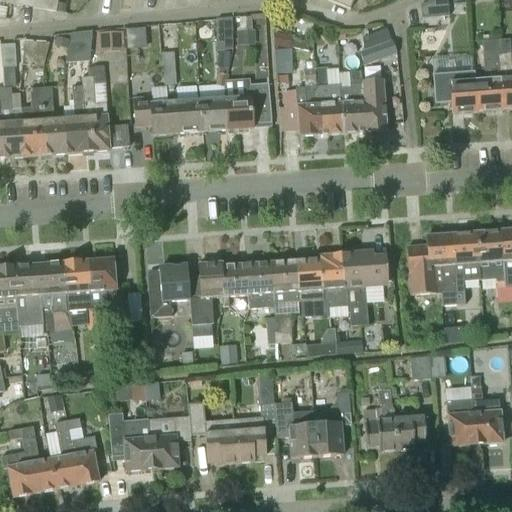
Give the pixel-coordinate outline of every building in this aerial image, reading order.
[(35,0),(34,9),(55,13),(57,0),(35,0)] [(354,0),(321,0),(350,11),(354,0)] [(66,5),(57,3),(56,12),(65,14),(66,5)] [(421,7),(420,7),(421,19),(448,16),(447,5),(421,7)] [(293,20),(284,16),(279,29),(288,33),(293,20)] [(240,31),(252,31),(251,18),(239,18),(240,31)] [(146,49),(145,29),(125,31),(126,51),(146,49)] [(386,30),(362,39),(364,52),(391,42),(386,30)] [(255,31),(252,31),(240,31),(236,31),(236,46),(255,46),(255,31)] [(92,51),(93,32),(92,33),(72,34),(68,52),(92,51)] [(123,33),(97,34),(98,53),(124,52),(123,33)] [(294,39),(277,36),(275,46),(292,49),(292,48),(294,39)] [(56,39),(54,47),(66,49),(67,41),(56,39)] [(310,46),(294,39),(292,48),(309,52),(310,46)] [(502,112),(498,56),(497,54),(501,53),(500,41),(483,43),(486,81),(474,82),(477,114),(502,112)] [(510,41),(500,41),(501,53),(497,54),(498,56),(511,55),(510,41)] [(49,44),(33,44),(31,67),(44,67),(49,44)] [(0,54),(0,57),(1,69),(16,68),(14,45),(0,46),(1,55),(0,54)] [(364,66),(380,61),(376,48),(360,54),(364,66)] [(279,74),(293,75),(294,52),(280,52),(279,74)] [(162,54),(165,87),(176,86),(174,54),(162,54)] [(498,56),(502,112),(511,111),(511,70),(511,55),(498,56)] [(339,87),(327,87),(326,71),(327,71),(327,69),(315,70),(317,105),(318,105),(321,137),(342,136),(339,90),(339,87)] [(299,139),(321,137),(318,105),(317,105),(315,70),(304,70),(305,84),(304,84),(304,89),(295,89),(297,108),(299,139)] [(361,73),(349,74),(349,90),(339,90),(342,136),(364,134),(362,102),(363,102),(362,85),(361,73)] [(477,114),(474,82),(474,73),(435,76),(437,105),(450,104),(451,116),(477,114)] [(224,89),(225,82),(227,82),(228,76),(227,75),(218,74),(215,87),(217,87),(224,89)] [(83,88),(88,154),(109,153),(109,150),(129,149),(127,127),(109,129),(107,105),(96,106),(94,78),(82,79),(83,88)] [(362,102),(364,134),(386,133),(382,83),(362,85),(363,102),(362,102)] [(225,100),(227,132),(252,130),(252,127),(272,125),(268,85),(248,86),(249,97),(238,97),(238,99),(225,100)] [(67,156),(88,154),(83,88),(72,89),(75,120),(64,121),(67,156)] [(24,159),(21,111),(12,111),(11,89),(5,90),(3,90),(3,91),(0,90),(0,119),(3,161),(24,159)] [(67,156),(64,121),(54,121),(51,89),(40,90),(40,109),(42,109),(46,157),(67,156)] [(24,159),(46,157),(42,109),(40,109),(40,90),(30,91),(32,110),(21,111),(24,159)] [(177,136),(174,104),(151,106),(150,98),(133,100),(135,129),(151,127),(152,138),(177,136)] [(227,132),(225,100),(223,101),(200,102),(202,134),(227,132)] [(177,136),(202,134),(200,102),(174,104),(177,136)] [(505,289),(511,288),(511,231),(501,233),(505,289)] [(496,282),(497,289),(505,289),(501,233),(475,235),(479,283),(496,282)] [(464,285),(479,283),(475,235),(450,236),(454,278),(452,280),(453,293),(441,294),(441,296),(441,308),(465,307),(464,285)] [(410,298),(441,296),(441,294),(453,293),(452,280),(454,278),(450,236),(425,238),(426,248),(406,249),(410,298)] [(347,308),(348,315),(350,315),(351,328),(366,327),(364,290),(382,289),(387,288),(385,257),(362,259),(361,255),(340,256),(342,290),(345,290),(346,304),(347,304),(347,308)] [(328,308),(328,310),(347,308),(347,304),(346,304),(345,290),(342,290),(340,256),(318,258),(319,261),(322,302),(327,301),(327,308),(328,308)] [(86,320),(97,319),(96,305),(114,304),(113,293),(115,293),(113,261),(88,263),(90,294),(91,306),(86,306),(86,320)] [(309,303),(322,302),(319,261),(295,263),(298,304),(299,304),(309,303)] [(63,265),(65,296),(90,294),(88,263),(63,265)] [(299,315),(298,304),(295,263),(271,265),(274,309),(275,320),(276,334),(272,335),(273,345),(292,344),(289,315),(299,315)] [(72,333),(67,307),(66,307),(65,296),(63,265),(38,266),(42,326),(44,326),(44,335),(72,333)] [(224,299),(221,268),(221,265),(198,267),(201,300),(198,300),(198,301),(189,302),(192,339),(212,337),(211,321),(210,301),(222,300),(224,299)] [(249,311),(274,309),(271,265),(247,267),(249,297),(248,297),(249,311)] [(19,327),(42,326),(38,266),(13,268),(17,327),(19,327)] [(227,299),(248,297),(249,297),(247,267),(221,268),(224,299),(222,300),(223,309),(228,309),(227,299)] [(19,334),(19,327),(17,327),(13,268),(0,269),(0,349),(2,350),(1,335),(19,334)] [(189,303),(188,288),(186,268),(158,270),(160,293),(150,294),(150,292),(148,292),(150,320),(172,318),(171,305),(189,303)] [(142,321),(140,295),(128,295),(130,322),(142,321)] [(266,320),(267,335),(272,335),(276,334),(275,320),(266,320)] [(362,342),(350,343),(351,355),(363,354),(362,342)] [(290,356),(306,355),(305,346),(305,345),(290,346),(290,356)] [(306,355),(306,359),(322,358),(321,345),(305,346),(306,355)] [(235,347),(219,348),(220,367),(237,366),(235,347)] [(192,351),(176,352),(177,368),(193,367),(192,351)] [(138,354),(114,357),(117,377),(140,374),(138,354)] [(430,358),(432,380),(446,379),(444,357),(430,358)] [(412,382),(432,380),(430,358),(410,360),(412,382)] [(49,376),(37,377),(38,389),(50,388),(49,376)] [(274,413),(274,406),(271,378),(256,379),(259,415),(274,413)] [(472,401),(476,447),(502,444),(499,401),(481,402),(479,378),(470,378),(471,389),(472,401)] [(145,386),(146,400),(159,399),(158,384),(145,386)] [(146,400),(145,386),(131,387),(132,402),(146,400)] [(391,400),(391,391),(379,391),(381,410),(375,410),(376,412),(363,413),(366,449),(378,448),(379,454),(396,453),(394,420),(394,411),(392,411),(391,400)] [(313,426),(316,459),(342,457),(339,415),(350,414),(349,395),(339,396),(337,396),(337,401),(330,412),(314,413),(315,426),(313,426)] [(60,397),(47,400),(49,414),(63,411),(60,397)] [(368,399),(360,400),(361,407),(369,407),(368,399)] [(476,447),(472,401),(445,403),(449,449),(476,447)] [(237,465),(233,422),(206,425),(204,404),(189,406),(190,418),(188,418),(189,437),(191,437),(205,436),(206,462),(219,461),(219,467),(237,465)] [(316,459),(313,426),(293,428),(291,405),(274,406),(274,413),(275,413),(277,441),(288,440),(290,461),(316,459)] [(112,459),(124,458),(125,474),(152,471),(148,421),(124,423),(123,415),(109,416),(112,459)] [(191,441),(191,437),(189,437),(188,418),(149,422),(149,421),(148,421),(152,471),(178,469),(176,442),(191,441)] [(394,420),(396,453),(414,452),(413,446),(425,445),(423,418),(394,420)] [(233,422),(237,465),(254,464),(253,458),(266,457),(262,419),(233,422)] [(67,422),(69,432),(80,430),(78,420),(67,422)] [(55,492),(77,488),(65,422),(54,424),(60,458),(50,460),(55,492)] [(65,422),(77,488),(98,484),(93,454),(97,453),(94,439),(71,443),(69,432),(67,422),(65,422)] [(55,492),(50,460),(39,462),(33,429),(22,431),(34,496),(55,492)] [(13,500),(34,496),(22,431),(19,431),(21,440),(24,454),(1,459),(3,471),(7,470),(13,500)] [(13,442),(21,440),(19,431),(11,433),(7,434),(9,443),(13,442)]
